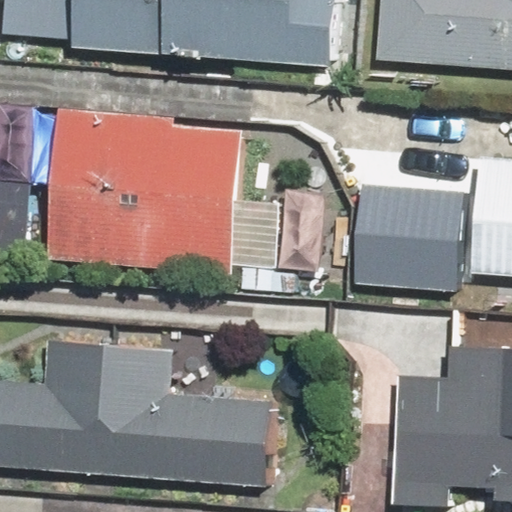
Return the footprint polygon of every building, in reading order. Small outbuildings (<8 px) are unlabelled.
[(82,0),(79,60),(335,71),(326,0),(82,0)] [(511,0),(395,0),(391,71),(511,79),(511,0)] [(59,124),(54,267),(249,274),(255,131),(59,124)] [(511,179),(487,179),(485,293),(511,292),(511,179)] [(445,193),(367,190),(363,265),(442,268),(445,193)] [(55,354),(53,393),(0,389),(0,476),(274,492),(278,404),(189,399),(191,361),(55,354)] [(511,511),(511,368),(390,368),(389,511),(511,511)]
